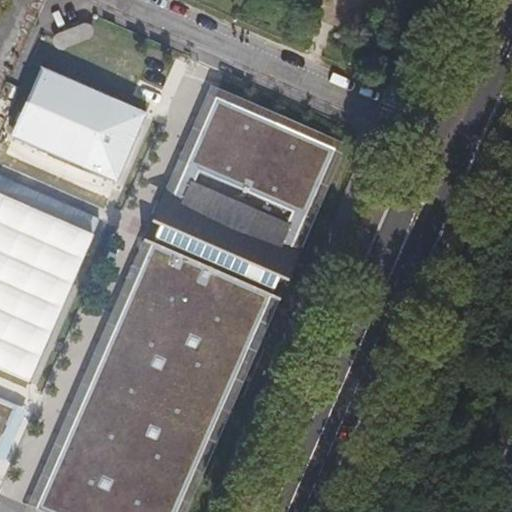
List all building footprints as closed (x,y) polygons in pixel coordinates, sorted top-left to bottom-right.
[(89,22),(49,34),(54,50),(94,38),(89,22)] [(333,147),(214,96),(171,195),(290,246),(333,147)] [(0,370),(26,382),(98,218),(0,175),(0,370)] [(290,246),(171,195),(150,243),(269,294),(290,246)] [(150,243),(35,508),(43,511),(174,511),(269,294),(150,243)]
